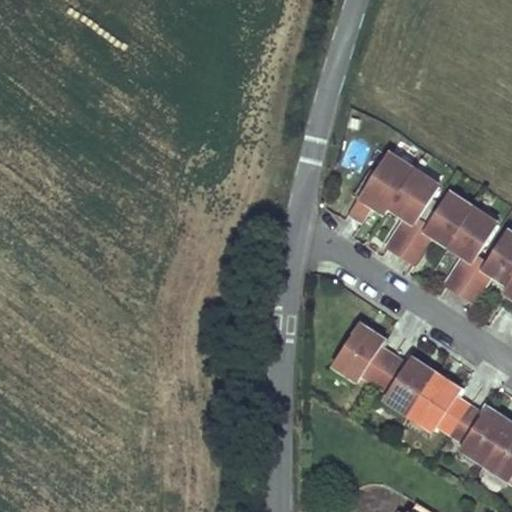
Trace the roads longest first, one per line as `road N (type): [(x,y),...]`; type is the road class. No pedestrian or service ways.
road 1 (unclassified): [(294,238),(278,511)]
road 2 (residential): [(294,238),(319,241),(511,366)]
road 3 (unclassified): [(357,0),(294,238)]
